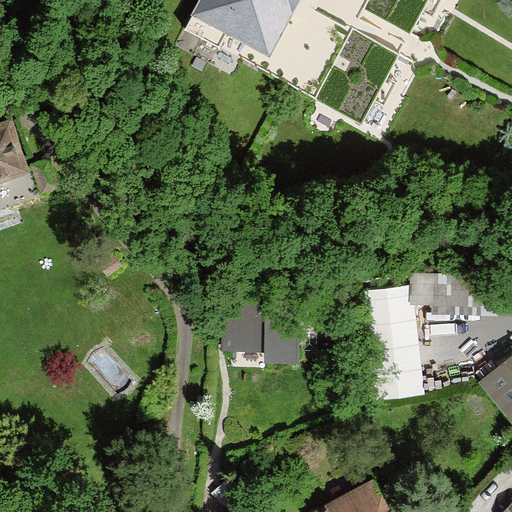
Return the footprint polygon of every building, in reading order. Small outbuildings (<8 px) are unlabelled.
[(204,0),(196,16),(276,57),(305,0),(204,0)] [(373,0),(367,12),(408,33),(424,0),(373,0)] [(354,36),(319,101),(361,124),(396,58),(354,36)] [(9,119),(0,122),(0,175),(26,166),(9,119)] [(49,156),(33,162),(42,187),(58,181),(49,156)] [(115,254),(102,264),(108,273),(122,264),(115,254)] [(511,275),(435,274),(435,309),(511,310),(511,275)] [(298,305),(225,302),(223,347),(264,348),(264,358),(296,359),(298,305)] [(511,355),(482,380),(511,417),(511,355)] [(391,511),(375,480),(312,511),(391,511)]
